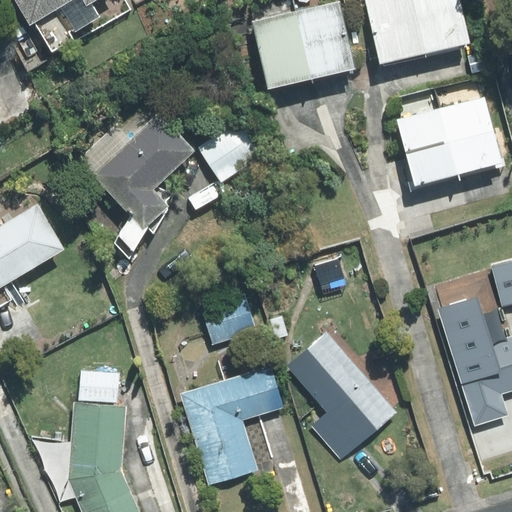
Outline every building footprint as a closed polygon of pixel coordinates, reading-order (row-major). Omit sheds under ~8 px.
[(52,50),(146,0),(15,0),(30,25),(35,22),(52,50)] [(365,0),(380,64),(426,54),(412,0),(365,0)] [(470,43),(459,0),(412,0),(426,54),(470,43)] [(339,1),(296,11),(312,78),(355,68),(339,1)] [(268,88),(312,78),(296,11),(253,21),(268,88)] [(435,87),(459,174),(501,162),(477,76),(435,87)] [(459,174),(435,87),(400,97),(405,116),(397,119),(416,186),(459,174)] [(195,151),(158,112),(131,138),(117,123),(79,159),(131,215),(115,243),(129,258),(148,229),(153,232),(168,209),(166,200),(172,195),(157,187),(195,151)] [(239,123),(200,148),(221,181),(261,156),(239,123)] [(0,226),(0,306),(13,299),(17,305),(23,301),(11,282),(65,249),(38,204),(0,226)] [(339,259),(315,266),(323,292),(347,285),(339,259)] [(511,259),(492,265),(503,305),(511,302),(511,259)] [(244,293),(201,306),(213,344),(256,331),(244,293)] [(511,390),(511,336),(493,343),(478,296),(438,308),(475,425),(507,415),(501,394),(511,390)] [(327,333),(289,366),(329,411),(358,445),(396,412),(327,333)] [(283,408),(271,367),(181,394),(208,485),(257,470),(242,420),(283,408)] [(79,400),(117,403),(119,373),(81,370),(79,400)] [(139,511),(122,470),(127,406),(74,402),(68,480),(81,511),(139,511)] [(329,411),(312,426),(341,459),(358,445),(329,411)]
